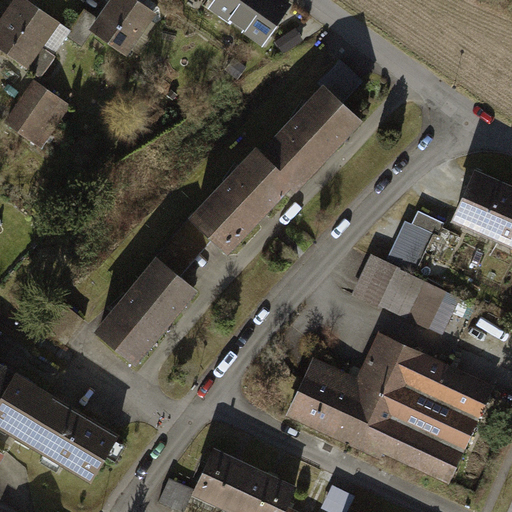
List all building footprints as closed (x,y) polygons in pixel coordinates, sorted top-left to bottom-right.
[(25,0),(0,35),(0,44),(43,75),(73,34),(25,0)] [(135,0),(112,0),(97,30),(135,49),(155,10),(135,0)] [(286,0),(211,0),(209,4),(266,44),(294,5),(286,0)] [(38,83),(8,122),(39,145),(68,105),(38,83)] [(328,95),(264,153),(297,188),(360,130),(328,95)] [(264,153),(203,210),(223,232),(235,245),(297,188),(264,153)] [(511,190),(475,174),(455,220),(511,246),(511,190)] [(203,210),(165,262),(188,280),(223,232),(203,210)] [(445,224),(419,211),(412,224),(407,221),(387,260),(415,273),(434,234),(439,237),(445,224)] [(374,257),(356,297),(382,309),(383,304),(400,270),(374,257)] [(165,262),(105,336),(141,365),(201,291),(188,280),(165,262)] [(416,320),(433,286),(400,270),(383,304),(416,320)] [(429,356),(383,334),(357,388),(311,367),(289,414),(382,458),(385,451),(451,482),(496,387),(450,365),(448,370),(428,361),(429,356)] [(0,398),(14,374),(0,366),(0,398)] [(122,437),(18,379),(0,410),(0,423),(99,479),(122,437)] [(196,490),(238,510),(257,470),(214,450),(196,490)] [(238,510),(241,511),(286,511),(297,490),(257,470),(238,510)] [(184,511),(196,490),(172,478),(160,502),(181,511),(184,511)]
